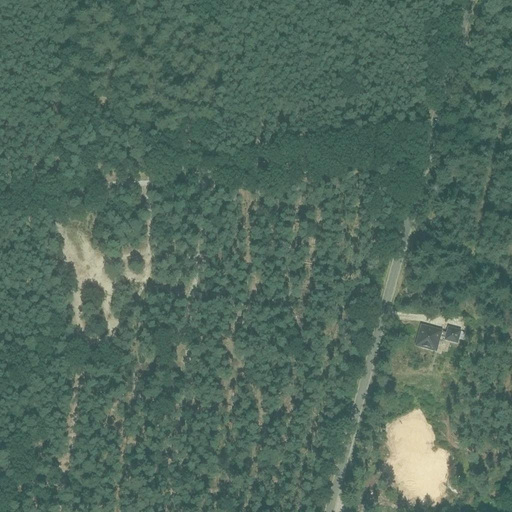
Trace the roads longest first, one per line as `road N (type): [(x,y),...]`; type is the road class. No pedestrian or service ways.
road 1 (unclassified): [(328,511),(469,0)]
road 2 (track): [(0,199),(205,180),(428,146)]
road 3 (track): [(67,0),(52,194)]
road 4 (track): [(221,0),(205,180)]
